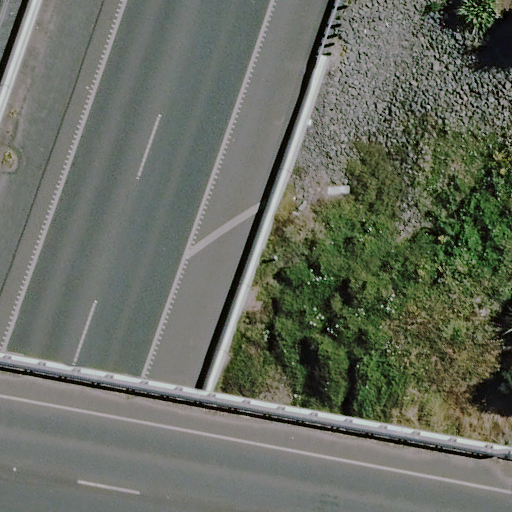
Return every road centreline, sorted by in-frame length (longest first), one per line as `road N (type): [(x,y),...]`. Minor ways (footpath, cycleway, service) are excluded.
road 1 (motorway): [(197,0),(17,511)]
road 2 (tertiary): [(205,511),(0,473)]
